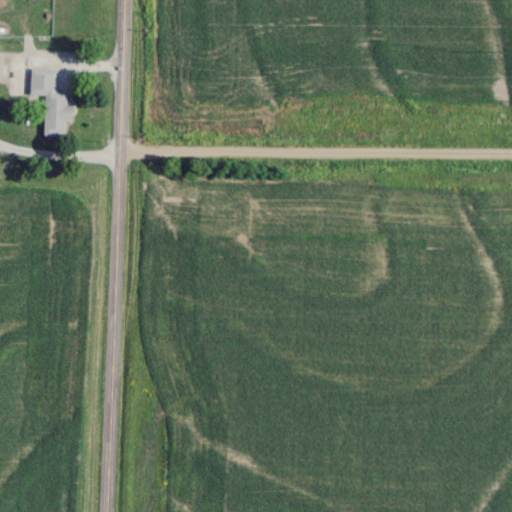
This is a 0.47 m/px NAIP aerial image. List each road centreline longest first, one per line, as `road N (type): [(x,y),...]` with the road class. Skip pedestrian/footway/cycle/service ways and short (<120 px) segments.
road 1 (residential): [(107,511),(122,0)]
road 2 (residential): [(511,155),(118,152)]
